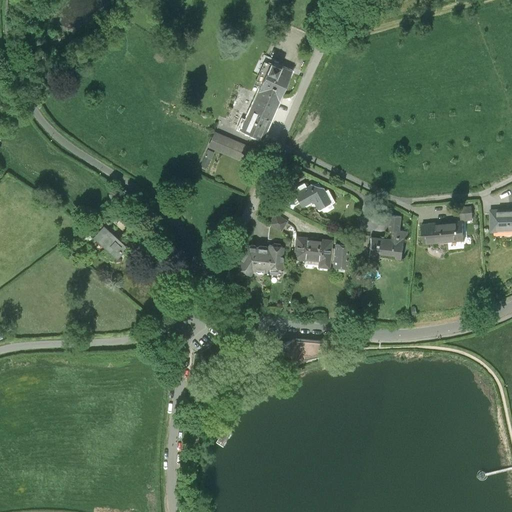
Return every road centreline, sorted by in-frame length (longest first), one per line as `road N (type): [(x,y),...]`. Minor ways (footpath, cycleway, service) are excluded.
road 1 (unclassified): [(10,0),(10,56),(38,115),(54,136),(180,227),(192,245),(190,292)]
road 2 (residential): [(359,1),(319,49),(229,249),(190,292)]
road 3 (residential): [(511,309),(402,336),(216,321),(184,332)]
road 4 (unclassified): [(184,332),(0,350)]
road 5 (unclassified): [(184,332),(173,511)]
